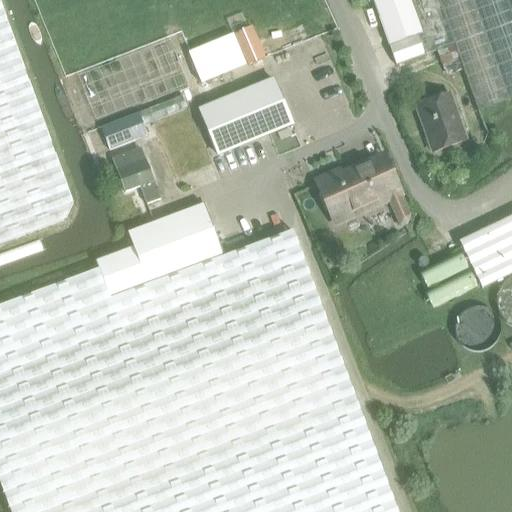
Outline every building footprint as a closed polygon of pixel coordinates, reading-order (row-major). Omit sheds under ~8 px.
[(511,0),(348,0),(352,8),(370,1),(372,0),(408,0),(430,56),(454,47),(476,112),(511,99),(511,0)] [(396,68),(430,56),(408,0),(372,0),(370,1),(396,68)] [(0,245),(63,222),(70,203),(0,10),(0,245)] [(202,85),(249,65),(264,59),(251,28),(236,35),(188,52),(202,85)] [(437,53),(441,65),(458,59),(454,47),(437,53)] [(458,59),(441,65),(446,77),(462,71),(458,59)] [(219,155),(292,125),(274,81),(200,111),(219,155)] [(431,151),(460,140),(441,95),(413,106),(431,151)] [(181,97),(139,115),(143,125),(186,108),(181,97)] [(147,137),(143,125),(139,115),(100,130),(108,151),(147,137)] [(145,206),(160,201),(154,183),(141,150),(112,160),(124,194),(139,189),(145,206)] [(335,222),(398,194),(383,161),(382,162),(383,165),(372,169),(370,167),(346,177),(347,180),(336,185),(333,178),(318,185),(335,222)] [(95,263),(96,265),(116,319),(229,277),(222,256),(203,206),(127,234),(133,250),(95,263)] [(511,218),(459,244),(480,288),(511,272),(511,218)] [(291,231),(222,256),(229,277),(116,319),(96,265),(0,300),(0,481),(11,511),(393,511),(384,486),(386,486),(291,231)]
